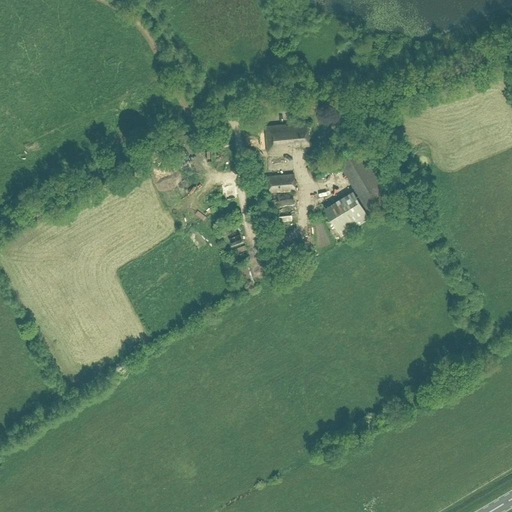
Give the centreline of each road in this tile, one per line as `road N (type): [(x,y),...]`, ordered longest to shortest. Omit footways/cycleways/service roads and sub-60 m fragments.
road 1 (track): [(511,41),(387,95),(266,103),(218,116),(120,159),(0,227)]
road 2 (track): [(103,0),(140,24),(198,126)]
road 3 (track): [(233,111),(250,256)]
